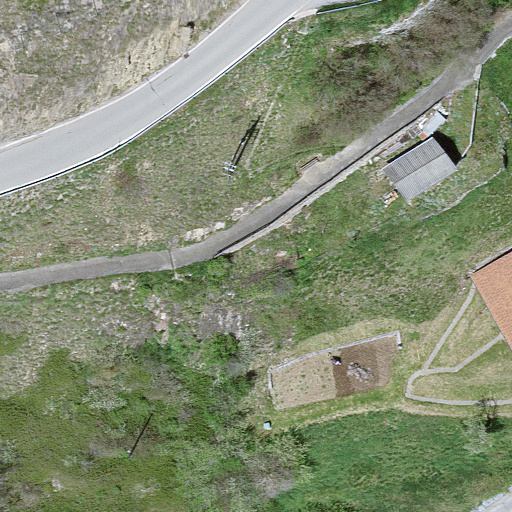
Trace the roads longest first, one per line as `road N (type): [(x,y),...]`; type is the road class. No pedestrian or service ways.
road 1 (track): [(0,280),(148,260),(235,234),(511,27)]
road 2 (tertiary): [(0,170),(88,141),(189,74),(275,0)]
